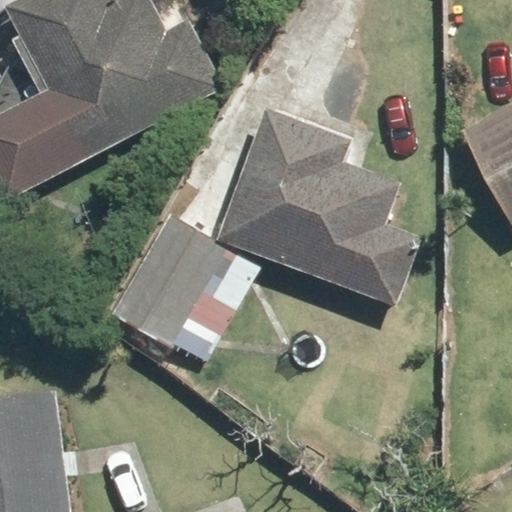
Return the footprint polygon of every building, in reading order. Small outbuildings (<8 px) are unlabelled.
[(40,0),(15,14),(59,94),(0,125),(0,161),(23,203),(240,86),(205,20),(189,29),(173,0),(40,0)] [(511,197),(511,107),(474,128),(511,197)] [(406,226),(422,184),(362,160),(368,145),(286,112),(236,240),(406,307),(433,236),(406,226)] [(269,267),(188,224),(135,323),(217,366),(269,267)] [(84,511),(70,394),(0,401),(0,511),(84,511)]
